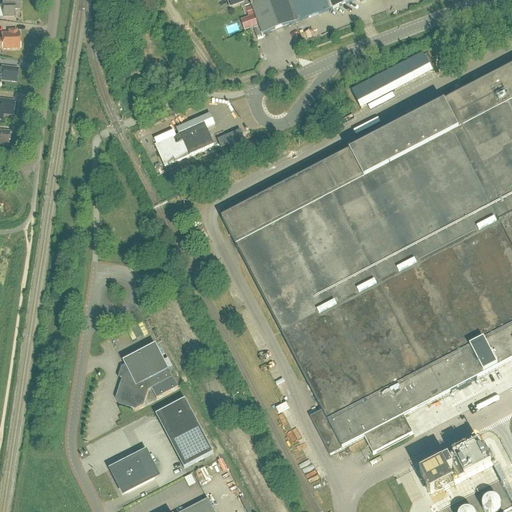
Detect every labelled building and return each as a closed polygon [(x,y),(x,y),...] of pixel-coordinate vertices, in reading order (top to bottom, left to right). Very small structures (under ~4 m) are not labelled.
[(18,11),(18,0),(0,0),(0,5),(2,6),(2,11),(3,11),(3,18),(13,18),(13,11),(18,11)] [(228,0),(230,6),(232,9),(241,6),(242,9),(250,6),(251,8),(253,8),(255,15),(259,25),(263,35),(295,23),(333,10),(359,0),(360,0),(361,3),(365,1),(364,0),(228,0)] [(381,0),(377,0),(371,2),(375,12),(384,9),(381,0)] [(248,17),(252,28),(259,25),(255,15),(248,17)] [(17,33),(17,31),(8,31),(8,34),(1,34),(1,40),(0,39),(0,49),(2,50),(2,51),(20,50),(19,33),(17,33)] [(16,84),(18,70),(1,68),(0,75),(0,74),(0,81),(0,82),(16,84)] [(404,419),(511,362),(511,68),(455,98),(223,220),(323,412),(311,419),(331,457),(364,439),(373,456),(413,436),(404,419)] [(0,120),(2,121),(2,115),(12,116),(14,102),(0,100),(0,120)] [(214,147),(204,125),(175,138),(178,144),(183,142),(184,143),(177,146),(173,138),(155,146),(165,168),(214,147)] [(0,145),(8,146),(10,133),(0,131),(0,145)] [(156,400),(178,389),(156,346),(123,363),(125,367),(121,368),(118,379),(122,380),(116,400),(119,406),(135,411),(144,407),(149,391),(151,390),(156,400)] [(213,455),(185,401),(156,416),(156,417),(158,416),(186,468),(183,469),(184,470),(213,455)] [(480,443),(447,459),(452,470),(458,481),(464,478),(491,465),(480,443)] [(114,474),(115,475),(123,492),(124,492),(125,493),(126,493),(127,493),(155,478),(156,477),(156,476),(156,475),(147,457),(146,457),(146,456),(145,456),(144,456),(144,457),(116,471),(115,471),(115,472),(114,472),(114,473),(114,474)] [(447,459),(419,473),(430,495),(453,484),(447,472),(452,470),(447,459)] [(189,473),(182,477),(186,486),(193,482),(189,473)] [(497,511),(498,497),(481,497),(480,511),(497,511)] [(214,511),(208,501),(186,511),(214,511)]
